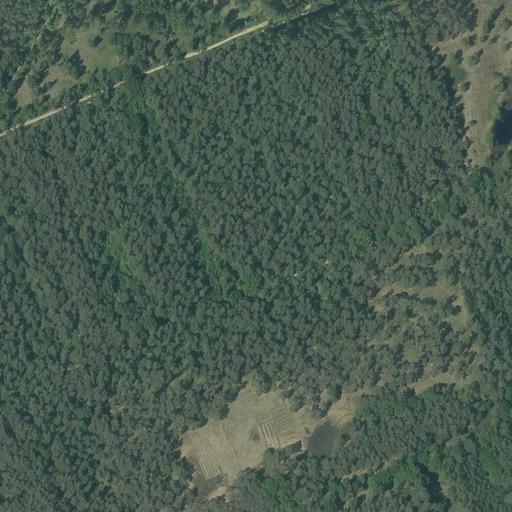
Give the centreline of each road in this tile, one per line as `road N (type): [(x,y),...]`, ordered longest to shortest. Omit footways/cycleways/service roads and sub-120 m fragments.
road 1 (track): [(85,362),(480,198)]
road 2 (track): [(336,0),(0,140)]
road 3 (unknown): [(327,0),(0,135)]
road 4 (track): [(399,0),(480,198)]
road 5 (track): [(140,511),(85,362)]
